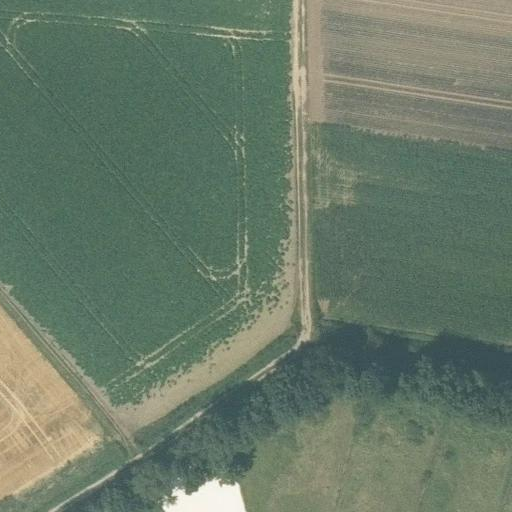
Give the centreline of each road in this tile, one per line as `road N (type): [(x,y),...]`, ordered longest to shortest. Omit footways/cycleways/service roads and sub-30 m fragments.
road 1 (track): [(296,0),(307,349)]
road 2 (track): [(307,349),(65,511)]
road 3 (track): [(137,463),(0,304)]
